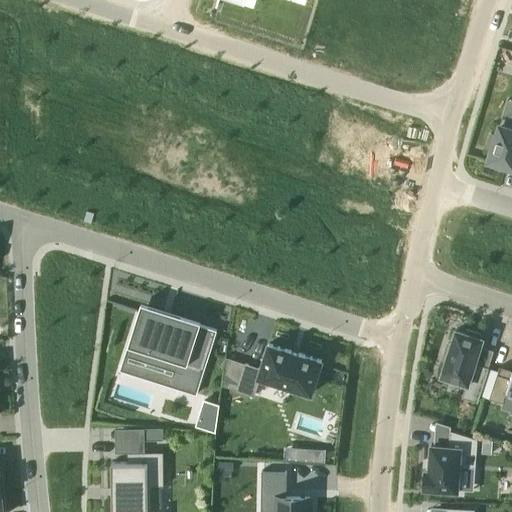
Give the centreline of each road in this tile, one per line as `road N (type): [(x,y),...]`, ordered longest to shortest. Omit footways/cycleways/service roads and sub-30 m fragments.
road 1 (residential): [(398,340),(26,225)]
road 2 (residential): [(453,117),(168,24)]
road 3 (residential): [(26,225),(38,511)]
road 4 (residential): [(398,340),(373,511)]
road 5 (residential): [(489,0),(453,117)]
